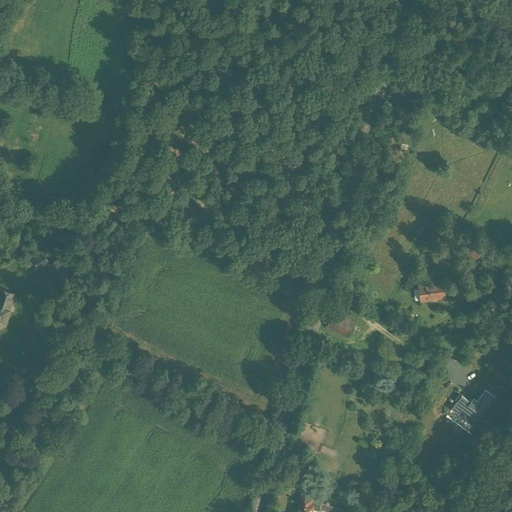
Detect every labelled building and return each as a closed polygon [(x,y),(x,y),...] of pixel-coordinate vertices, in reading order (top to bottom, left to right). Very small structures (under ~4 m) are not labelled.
[(503,75),(505,71),(511,74),(511,61),(506,58),(504,61),(499,59),(496,65),(495,67),(499,70),(498,72),(503,75)] [(466,248),(464,252),(477,258),(479,255),(481,251),(482,248),(469,242),(468,244),(466,248)] [(449,262),(453,256),(446,250),(441,257),(449,262)] [(43,253),(33,259),(38,268),(49,262),(43,253)] [(68,269),(61,257),(48,263),(59,286),(77,275),(71,267),(68,269)] [(420,301),(445,297),(442,280),(417,284),(420,301)] [(10,309),(15,293),(0,288),(0,327),(6,325),(11,310),(10,309)] [(356,316),(332,307),(324,328),(348,338),(356,316)] [(462,395),(461,396),(459,394),(456,399),(458,401),(452,409),(459,414),(460,412),(468,418),(467,420),(474,425),(481,415),(482,415),(490,405),(489,405),(495,396),(486,389),(478,400),(477,400),(476,401),(476,402),(473,402),(472,401),(471,400),(470,401),(462,395)] [(343,511),(342,510),(342,509),(340,508),(339,507),(338,507),(322,503),(322,500),(316,499),(317,496),(310,494),(310,495),(303,493),(301,501),(302,502),(300,511),(297,510),(296,511),(343,511)]
